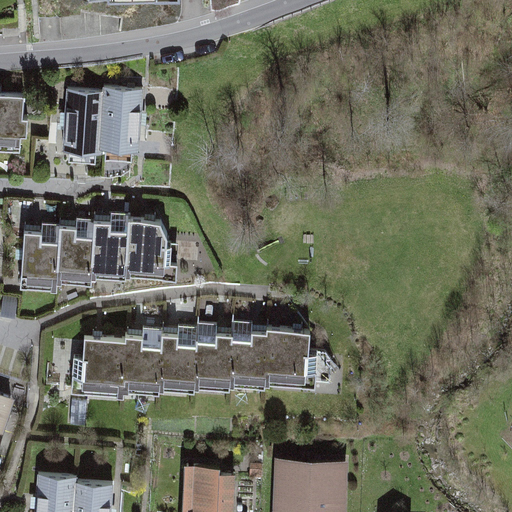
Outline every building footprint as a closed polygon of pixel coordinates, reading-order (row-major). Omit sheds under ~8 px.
[(140,154),(143,94),(104,91),(104,97),(67,95),(63,154),(100,156),(100,152),(140,154)] [(0,151),(28,152),(30,101),(0,100),(0,151)] [(169,248),(169,238),(161,223),(129,221),(129,227),(92,226),(92,232),(60,231),(60,237),(24,235),(22,287),(59,289),(59,282),(92,283),(92,278),(127,280),(127,284),(178,286),(180,249),(169,248)] [(124,343),(87,341),(86,360),(77,360),(76,394),(124,396),(125,391),(161,392),(161,386),(198,388),(198,384),(231,386),(231,383),(268,384),(269,379),(312,382),(315,332),(254,330),(255,323),(232,322),(231,325),(196,323),(195,328),(162,327),(162,334),(124,332),(124,343)] [(0,447),(13,397),(0,393),(0,447)] [(346,511),(348,460),(277,458),(275,511),(346,511)] [(220,467),(185,465),(182,511),(235,511),(238,476),(220,475),(220,467)] [(72,511),(75,482),(35,479),(32,511),(72,511)] [(118,511),(120,484),(80,481),(78,511),(118,511)]
